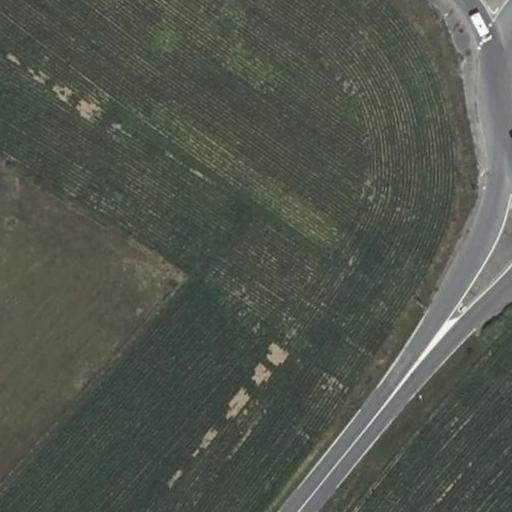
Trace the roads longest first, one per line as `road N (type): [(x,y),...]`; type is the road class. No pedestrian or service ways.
road 1 (secondary): [(511,159),(489,227),(406,370)]
road 2 (secondary): [(297,511),(406,370)]
road 3 (secondary): [(406,370),(511,270)]
